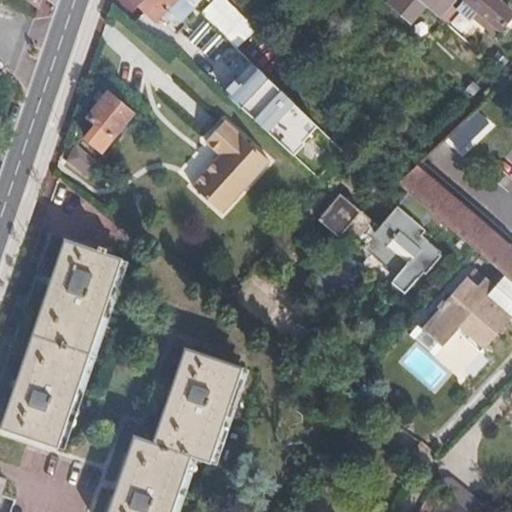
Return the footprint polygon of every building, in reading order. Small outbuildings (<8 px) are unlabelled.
[(137,0),(157,20),(165,13),(177,25),(195,7),(187,0),(137,0)] [(463,0),(493,25),(489,29),(495,34),(511,15),(496,0),(463,0)] [(461,6),(455,1),(441,18),(447,23),(461,6)] [(208,4),(200,11),(219,31),(227,24),(208,4)] [(295,108),(297,106),(237,48),(211,76),(234,98),(237,96),(274,130),(276,129),(294,146),(313,125),(295,108)] [(134,114),(110,93),(90,117),(115,138),(134,114)] [(193,187),(223,214),(270,162),(225,122),(206,144),(220,157),(193,187)] [(511,246),(507,242),(511,237),(511,236),(425,162),(423,161),(398,185),(511,282),(511,246)] [(398,207),(381,225),(387,229),(391,225),(424,253),(434,262),(442,253),(409,224),(412,220),(398,207)] [(387,229),(381,225),(375,232),(409,262),(404,266),(408,269),(424,253),(391,225),(387,229)] [(1,429),(20,435),(57,448),(64,429),(121,257),(66,238),(1,429)] [(424,253),(408,269),(419,279),(434,262),(424,253)] [(467,280),(463,286),(464,287),(447,305),(440,312),(424,329),(444,347),(460,328),(483,348),(511,315),(511,299),(497,286),(494,290),(484,280),(475,289),(467,280)] [(236,290),(227,299),(252,316),(259,323),(267,313),(236,290)] [(440,312),(447,305),(443,302),(437,309),(440,312)] [(105,511),(172,511),(192,454),(213,461),(245,369),(183,346),(151,440),(133,434),(127,451),(105,511)] [(0,497),(13,503),(10,511),(105,511),(127,451),(64,429),(57,448),(20,435),(3,482),(0,491),(0,497)] [(447,468),(439,478),(449,486),(467,501),(476,492),(447,468)] [(449,511),(468,511),(473,506),(467,501),(449,486),(437,501),(449,511)] [(473,506),(477,509),(486,499),(476,491),(476,492),(467,501),(473,506)]
